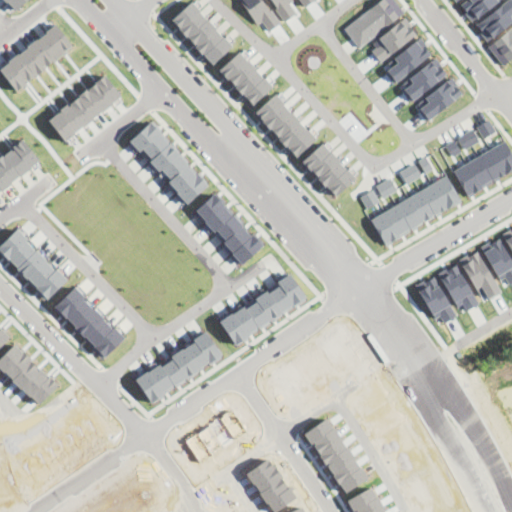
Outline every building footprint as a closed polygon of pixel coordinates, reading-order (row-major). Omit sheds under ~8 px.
[(25,0),(15,10),(5,0),(25,0)] [(191,0),(232,45),(212,64),(171,18),(191,0)] [(261,0),(269,10),(270,9),(280,22),(268,30),(261,21),(257,24),(239,0),(261,0)] [(290,0),(288,2),(295,13),(284,21),(275,8),(276,6),(271,0),(290,0)] [(377,0),(394,0),(404,12),(360,47),(344,27),(377,0)] [(463,0),(498,0),(471,21),(458,4),(463,0)] [(506,0),(511,0),(511,13),(509,16),(511,20),(486,40),(479,31),(481,30),(476,24),(506,0)] [(404,16),(412,25),(410,27),(415,33),(380,61),(372,50),(376,47),(372,42),(404,16)] [(0,67),(55,23),(72,45),(17,90),(0,69),(0,67)] [(511,25),(511,57),(503,65),(488,45),(511,25)] [(420,37),(426,45),(425,46),(431,54),(393,81),(385,70),(391,66),(387,61),(420,37)] [(238,50),(272,86),(251,104),(218,68),(238,50)] [(435,55),(443,65),(441,67),(445,73),(410,101),(402,91),(408,86),(403,81),(435,55)] [(121,95),(65,140),(48,119),(104,74),(121,95)] [(451,76),(457,84),(456,86),(461,92),(426,121),(418,110),(423,106),(419,102),(451,76)] [(274,93),(316,138),(296,156),(255,111),(274,93)] [(489,118),(496,130),(483,138),(476,126),(489,118)] [(150,120),(207,183),(186,203),(128,140),(150,120)] [(472,128),(479,140),(465,148),(457,136),(472,128)] [(0,155),(22,138),(38,159),(0,189),(0,155)] [(454,138),(461,152),(453,156),(446,143),(454,138)] [(504,140),(511,153),(511,170),(468,196),(453,170),(504,140)] [(321,142),(355,178),(335,196),(301,160),(321,142)] [(425,155),(433,168),(425,172),(418,160),(425,155)] [(414,163),(421,175),(406,183),(399,171),(414,163)] [(370,219),(445,175),(461,201),(386,246),(370,219)] [(389,177),(397,189),(383,198),(375,185),(389,177)] [(359,196),(373,188),(380,202),(367,209),(359,196)] [(213,190),(261,243),(241,261),(193,209),(213,190)] [(0,242),(16,226),(66,277),(45,298),(0,252),(0,242)] [(511,250),(502,233),(511,227),(511,250)] [(498,238),(511,262),(511,281),(509,283),(505,276),(500,279),(481,246),(489,241),(490,243),(498,238)] [(476,250),(501,291),(488,299),(484,292),(479,294),(458,259),(468,253),(470,254),(476,250)] [(456,264),(479,303),(465,311),(460,303),(457,305),(437,272),(447,267),(448,269),(456,264)] [(289,273),(306,298),(235,345),(219,320),(289,273)] [(433,276),(456,315),(444,322),(439,315),(435,318),(415,284),(424,279),(425,281),(433,276)] [(74,284),(125,336),(104,356),(53,305),(74,284)] [(205,330),(221,354),(151,402),(134,378),(205,330)]
